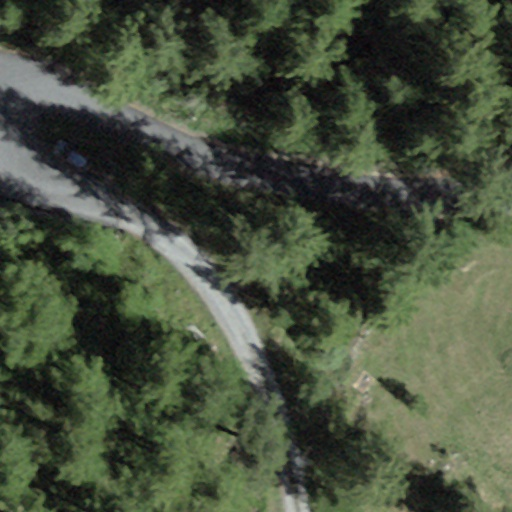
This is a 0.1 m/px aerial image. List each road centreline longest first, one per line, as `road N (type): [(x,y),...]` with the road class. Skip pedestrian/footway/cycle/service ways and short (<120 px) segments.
road 1 (track): [(511,228),(346,199),(188,155),(35,91),(0,104)]
road 2 (track): [(0,130),(5,164),(118,217),(231,284),(296,434),(311,511)]
